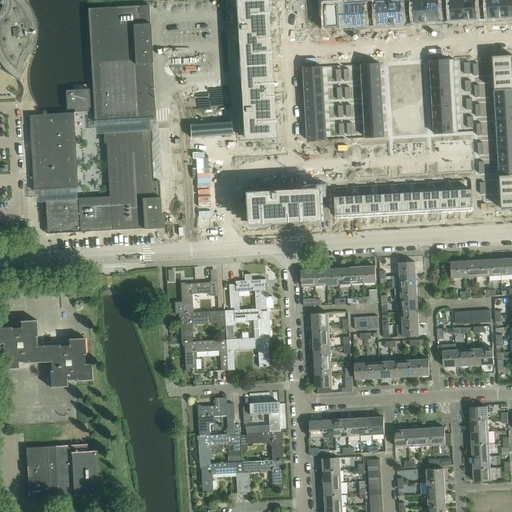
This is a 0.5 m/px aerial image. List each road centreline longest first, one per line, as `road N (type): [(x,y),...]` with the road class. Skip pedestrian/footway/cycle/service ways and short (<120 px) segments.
road 1 (tertiary): [(0,262),(245,248)]
road 2 (tertiary): [(287,245),(511,231)]
road 3 (residential): [(290,54),(511,42)]
road 4 (residential): [(241,178),(296,176),(290,54)]
road 5 (residential): [(296,407),(287,245)]
road 6 (residential): [(241,178),(232,34),(215,34)]
